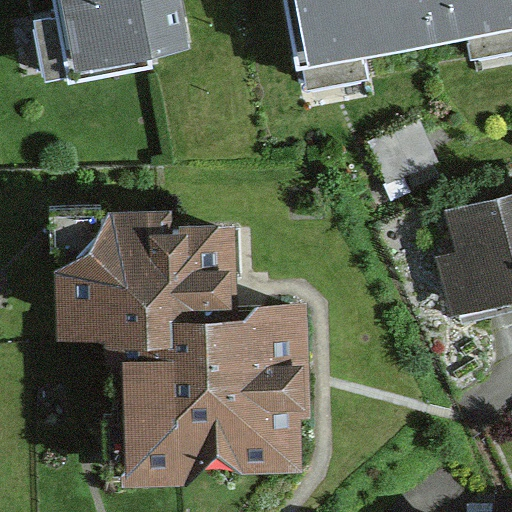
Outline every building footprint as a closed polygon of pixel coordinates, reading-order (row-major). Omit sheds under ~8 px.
[(191,38),(183,0),(42,0),(55,65),(191,38)] [(511,23),(511,0),(273,0),(284,62),(511,23)] [(511,293),(511,182),(442,203),(453,242),(425,250),(444,314),(511,293)] [(167,324),(217,324),(216,213),(80,214),(24,271),(28,330),(88,352),(167,352),(167,324)] [(291,402),(286,311),(217,324),(167,324),(167,352),(88,352),(95,466),(274,456),(271,411),(291,402)]
